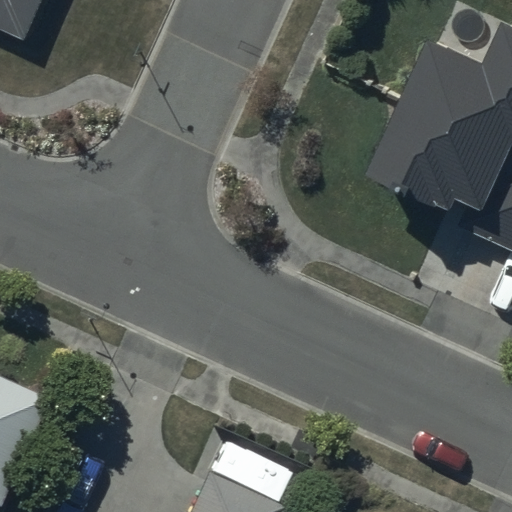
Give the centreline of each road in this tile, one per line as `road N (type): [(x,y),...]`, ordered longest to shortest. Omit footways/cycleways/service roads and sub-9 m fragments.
road 1 (residential): [(117,254),(511,435)]
road 2 (residential): [(117,254),(227,0)]
road 3 (residential): [(0,201),(117,254)]
